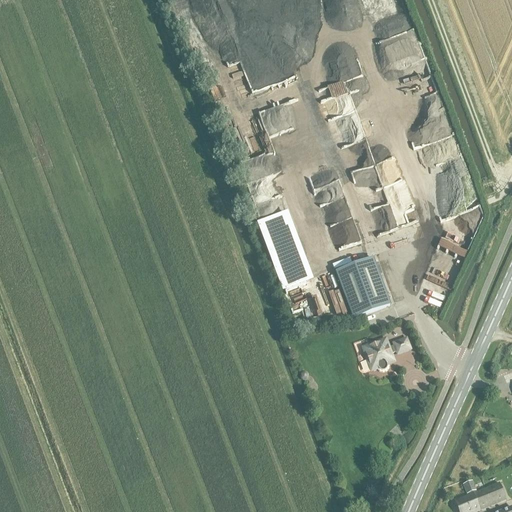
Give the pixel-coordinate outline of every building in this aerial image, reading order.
[(286,80),(280,61),(272,64),(267,50),(241,59),(252,91),(286,80)] [(271,201),(276,219),(293,214),(293,212),(317,206),(315,198),(323,196),(321,189),(291,197),(291,195),(271,201)] [(335,222),(343,247),(361,242),(350,208),(344,210),(346,218),(335,222)] [(334,274),(352,321),(391,305),(373,259),(334,274)] [(410,351),(406,339),(393,344),(394,347),(388,349),(385,341),(363,349),(371,372),(378,369),(379,371),(382,372),(384,372),(386,371),(388,368),(387,366),(394,363),(391,355),(396,353),(397,356),(410,351)] [(477,493),(472,482),(464,486),(468,497),(456,502),(459,511),(478,511),(506,501),(499,485),(477,493)]
